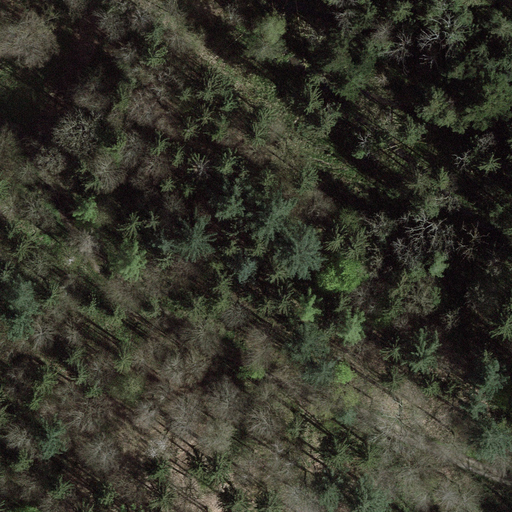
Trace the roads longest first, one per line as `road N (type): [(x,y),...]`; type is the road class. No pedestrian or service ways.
road 1 (track): [(0,118),(45,161),(116,280),(169,325),(511,480)]
road 2 (track): [(28,139),(73,99),(101,49),(111,0)]
